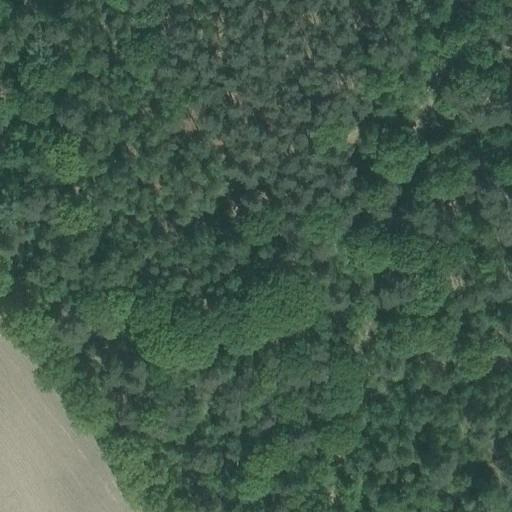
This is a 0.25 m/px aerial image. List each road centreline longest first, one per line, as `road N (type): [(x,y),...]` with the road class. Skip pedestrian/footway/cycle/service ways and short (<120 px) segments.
road 1 (track): [(331,511),(413,140),(462,0)]
road 2 (track): [(511,360),(0,280)]
